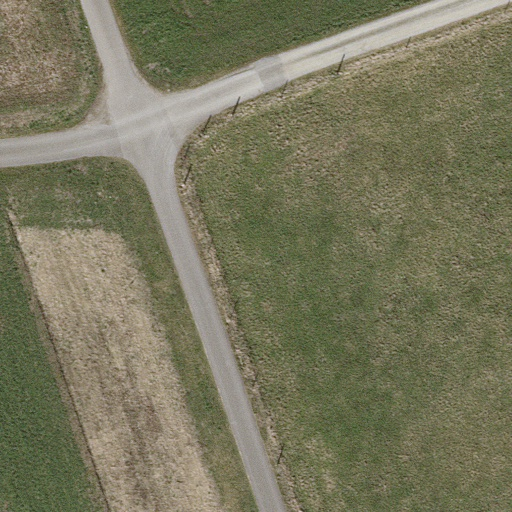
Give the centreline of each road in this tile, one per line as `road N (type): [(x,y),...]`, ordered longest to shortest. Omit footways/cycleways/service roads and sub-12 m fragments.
road 1 (track): [(273,511),(95,0)]
road 2 (track): [(492,0),(100,139),(0,155)]
